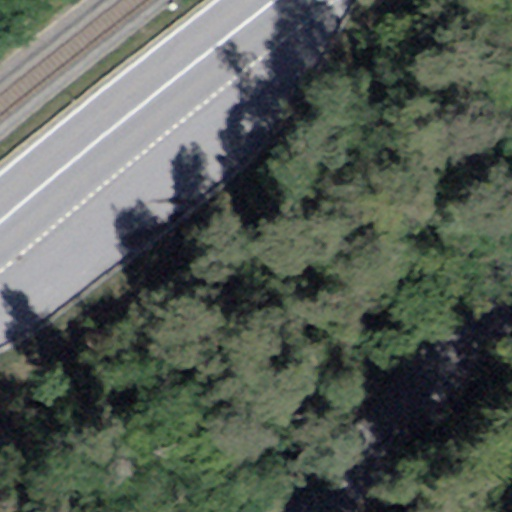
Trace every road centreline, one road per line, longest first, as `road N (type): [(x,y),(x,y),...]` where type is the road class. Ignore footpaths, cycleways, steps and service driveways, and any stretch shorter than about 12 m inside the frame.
road 1 (secondary): [(0,223),(277,0)]
road 2 (unclassified): [(323,511),(511,281)]
